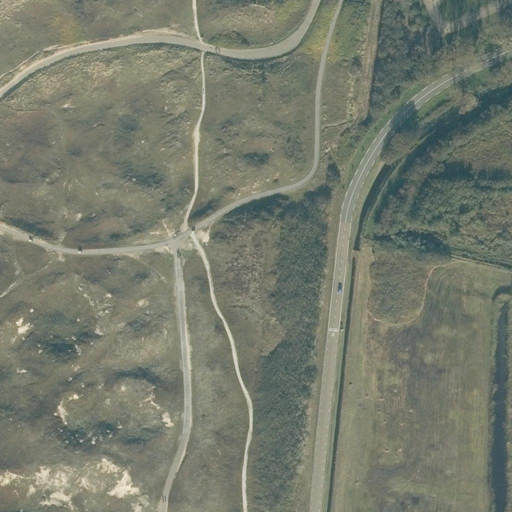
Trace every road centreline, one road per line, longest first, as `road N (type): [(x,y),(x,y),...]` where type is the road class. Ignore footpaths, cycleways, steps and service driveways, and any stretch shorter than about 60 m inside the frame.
road 1 (tertiary): [(317,511),(354,189),(405,111),(511,49)]
road 2 (unclassified): [(0,95),(47,63),(116,41),(275,50),(302,31),(316,0)]
road 3 (track): [(511,89),(417,147),(380,199),(368,235)]
road 4 (unknown): [(147,39),(79,40),(40,50),(0,75)]
